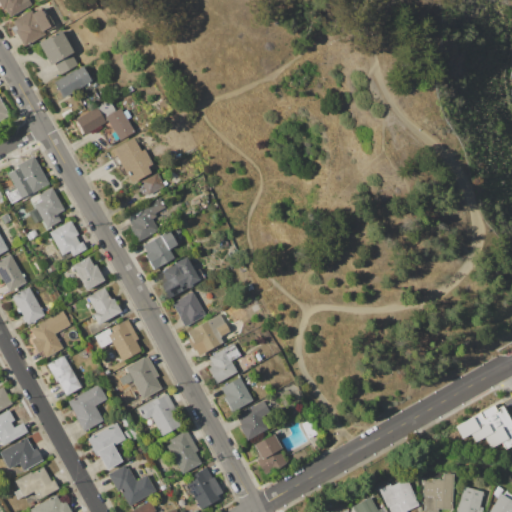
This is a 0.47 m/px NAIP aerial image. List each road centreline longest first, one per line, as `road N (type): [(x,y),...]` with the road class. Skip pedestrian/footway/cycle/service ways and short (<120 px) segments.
road 1 (residential): [(255,511),(0,52)]
road 2 (residential): [(331,465),(511,362)]
road 3 (residential): [(99,511),(0,332)]
